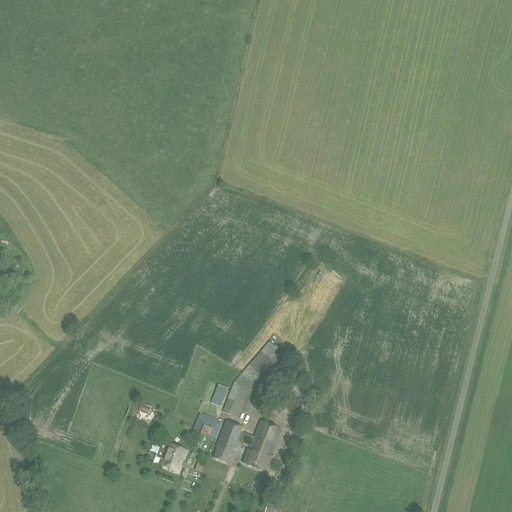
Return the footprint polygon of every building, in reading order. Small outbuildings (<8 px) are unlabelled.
[(239,419),(248,395),(234,384),(223,413),(239,419)] [(199,415),(193,431),(215,440),(222,424),(221,422),(201,414),(199,415)] [(233,456),(234,456),(245,429),(226,422),(216,448),(218,449),(214,459),(229,465),(233,456)] [(281,430),(260,422),(254,438),(245,434),(242,444),(250,447),(243,464),(265,473),(271,459),(270,459),(281,430)] [(169,446),(162,467),(178,474),(186,453),(169,446)] [(206,474),(208,467),(201,465),(198,476),(204,478),(205,474),(206,474)] [(185,511),(188,506),(183,503),(178,511),(185,511)]
